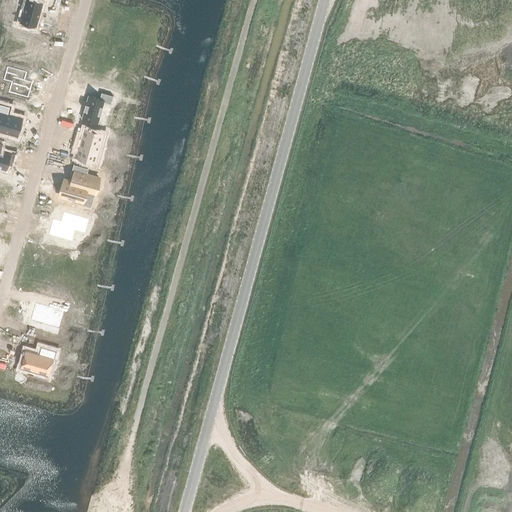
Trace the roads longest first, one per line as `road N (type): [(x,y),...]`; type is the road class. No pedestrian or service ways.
road 1 (unclassified): [(378,0),(389,213),(383,246),(259,491),(225,511)]
road 2 (unclassified): [(184,511),(324,0)]
road 3 (residential): [(85,0),(0,300)]
road 4 (track): [(329,511),(259,491),(209,420)]
road 5 (unclassified): [(479,0),(469,34),(468,97),(475,116),(511,126)]
